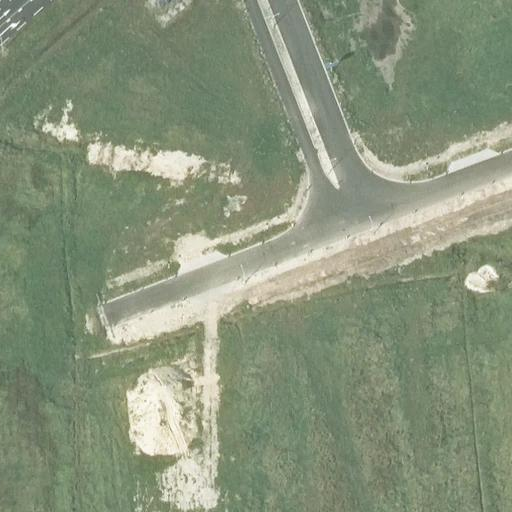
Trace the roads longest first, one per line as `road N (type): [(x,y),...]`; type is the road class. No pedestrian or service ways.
road 1 (unclassified): [(250,0),(335,228)]
road 2 (unclassified): [(369,216),(283,0)]
road 3 (unclassified): [(124,311),(335,228)]
road 4 (unclassified): [(369,216),(511,162)]
